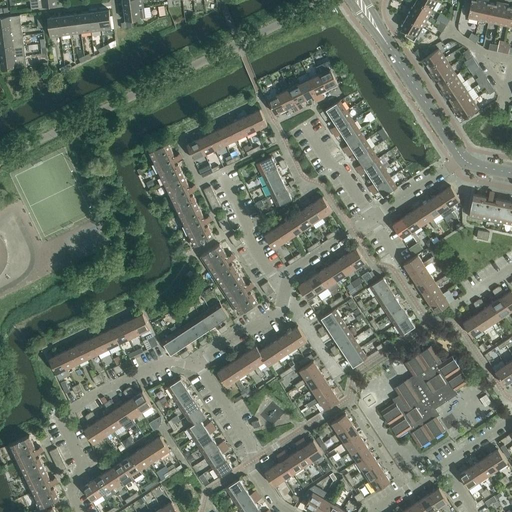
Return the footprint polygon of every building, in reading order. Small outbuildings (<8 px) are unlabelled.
[(56,0),(30,0),(31,9),(57,5),(56,0)] [(142,0),(123,0),(125,10),(144,7),(142,0)] [(412,3),(409,8),(427,18),(432,9),(415,0),(414,3),(412,3)] [(415,0),(432,9),(437,0),(415,0)] [(471,0),(468,17),(478,19),(482,0),(471,0)] [(485,0),(482,0),(478,19),(489,21),(492,3),(488,2),(489,1),(485,0)] [(492,3),(489,21),(498,24),(503,4),(497,2),(496,4),(492,3)] [(503,4),(498,24),(509,26),(511,8),(511,7),(508,6),(509,5),(503,4)] [(144,7),(125,10),(126,20),(145,18),(144,7)] [(408,14),(406,18),(422,27),(427,18),(409,8),(406,13),(408,14)] [(109,10),(99,11),(101,30),(112,29),(109,10)] [(99,11),(89,12),(91,31),(101,30),(99,11)] [(89,12),(79,14),(81,33),(91,31),(89,12)] [(79,14),(69,15),(71,34),(81,33),(79,14)] [(0,17),(0,28),(22,25),(20,15),(0,17)] [(69,15),(58,16),(61,36),(71,34),(69,15)] [(61,36),(58,16),(48,18),(50,37),(61,36)] [(422,27),(406,18),(404,21),(402,20),(399,26),(408,31),(408,32),(407,33),(407,34),(408,36),(409,37),(409,38),(414,40),(422,27)] [(22,25),(0,28),(0,38),(23,36),(22,25)] [(23,36),(0,38),(0,48),(24,46),(23,36)] [(24,46),(0,48),(0,58),(0,59),(26,56),(24,46)] [(427,65),(429,68),(445,58),(439,49),(422,60),(425,65),(427,65)] [(26,56),(0,59),(1,70),(27,66),(26,56)] [(445,58),(429,68),(431,71),(430,72),(433,77),(450,66),(445,58)] [(450,66),(433,77),(436,83),(438,82),(440,85),(456,75),(450,66)] [(331,69),(320,74),(327,89),(338,84),(331,69)] [(320,74),(310,79),(320,100),(324,98),(321,92),(327,89),(320,74)] [(456,75),(440,85),(442,88),(441,89),(444,94),(461,83),(456,75)] [(310,79),(299,84),(307,99),(313,96),(316,102),(320,100),(310,79)] [(461,83),(444,94),(448,100),(449,99),(451,102),(467,92),(461,83)] [(299,84),(289,89),(299,110),(304,108),(301,102),(307,99),(299,84)] [(289,89),(279,94),(286,109),(292,106),(295,112),(299,110),(289,89)] [(467,92),(451,102),(453,106),(452,106),(455,112),(473,100),(467,92)] [(286,109),(279,94),(268,99),(275,114),(286,109)] [(326,109),(333,119),(347,110),(340,100),(326,109)] [(473,100),(455,112),(459,117),(460,116),(463,120),(478,109),(473,100)] [(260,109),(249,114),(256,129),(267,124),(260,109)] [(347,110),(333,119),(336,125),(330,129),(333,133),(353,120),(347,110)] [(249,114),(239,119),(246,134),(256,129),(249,114)] [(239,119),(229,124),(236,139),(246,134),(239,119)] [(353,120),(333,133),(336,137),(342,133),(345,138),(359,129),(353,120)] [(229,124),(218,129),(226,144),(236,139),(229,124)] [(218,129),(208,134),(215,149),(226,144),(218,129)] [(359,129),(345,138),(349,144),(343,148),(346,152),(366,139),(359,129)] [(208,134),(198,139),(205,154),(215,149),(208,134)] [(205,154),(198,139),(187,144),(194,159),(205,154)] [(366,139),(346,152),(348,156),(354,152),(358,158),(372,149),(366,139)] [(174,153),(168,142),(150,151),(195,245),(213,236),(208,225),(205,226),(201,217),(204,215),(193,194),(191,195),(186,186),(189,185),(178,163),(176,164),(171,155),(174,153)] [(372,149),(358,158),(362,163),(356,167),(358,171),(378,158),(372,149)] [(257,163),(262,174),(277,167),(272,156),(257,163)] [(378,158),(358,171),(361,175),(367,171),(370,177),(384,168),(378,158)] [(277,167),(262,174),(267,184),(282,177),(277,167)] [(384,168),(370,177),(374,182),(368,186),(371,190),(391,177),(384,168)] [(282,177),(267,184),(272,195),(287,188),(282,177)] [(391,177),(371,190),(373,194),(379,191),(383,196),(397,187),(391,177)] [(451,186),(441,192),(450,206),(452,205),(460,200),(451,186)] [(287,188),(272,195),(277,206),(292,198),(287,188)] [(431,199),(440,213),(443,217),(451,212),(451,213),(455,210),(452,205),(450,206),(441,192),(431,199)] [(486,196),(474,194),(470,214),(511,222),(511,201),(496,198),(495,201),(485,199),(486,196)] [(323,196),(313,203),(322,217),(332,210),(323,196)] [(431,199),(422,205),(431,219),(433,218),(440,213),(431,199)] [(313,203),(303,209),(313,223),(322,217),(313,203)] [(422,205),(412,211),(421,225),(429,220),(432,225),(436,223),(433,218),(431,219),(422,205)] [(303,209),(294,215),(303,229),(313,223),(303,209)] [(412,211),(403,217),(412,231),(414,230),(421,225),(412,211)] [(294,215),(284,222),(293,236),(303,229),(294,215)] [(412,231),(403,217),(393,224),(402,238),(410,233),(413,238),(417,235),(414,230),(412,231)] [(284,222),(275,228),(284,242),(293,236),(284,222)] [(284,242),(275,228),(265,234),(274,248),(284,242)] [(229,237),(232,241),(238,236),(236,233),(229,237)] [(227,254),(220,243),(203,255),(241,313),(258,302),(251,291),(249,293),(243,284),(246,283),(232,262),(230,264),(224,255),(227,254)] [(357,248),(347,254),(356,268),(362,264),(365,269),(369,267),(357,248)] [(347,254),(337,260),(346,274),(356,268),(347,254)] [(404,264),(410,274),(424,264),(426,266),(431,263),(428,259),(423,263),(418,254),(404,264)] [(337,260),(327,267),(337,281),(346,274),(337,260)] [(424,264),(410,274),(417,283),(431,274),(426,266),(424,264)] [(327,267),(318,273),(327,287),(337,281),(327,267)] [(318,273),(308,279),(318,293),(327,287),(318,273)] [(431,274),(417,283),(423,293),(437,284),(436,282),(431,274)] [(369,286),(376,296),(390,287),(383,277),(369,286)] [(437,284),(423,293),(429,302),(443,293),(438,285),(443,282),(441,278),(436,282),(437,284)] [(318,293),(308,279),(298,286),(311,305),(315,302),(311,297),(318,293)] [(272,287),(265,292),(267,295),(274,291),(272,287)] [(390,287),(376,296),(382,306),(396,296),(390,287)] [(443,293),(429,302),(436,312),(455,300),(448,290),(443,293)] [(511,290),(502,297),(511,311),(511,310),(511,290)] [(396,296),(382,306),(389,315),(403,306),(396,296)] [(502,297),(492,303),(501,317),(511,311),(502,297)] [(351,298),(348,300),(350,304),(350,305),(353,310),(357,307),(351,298)] [(220,302),(210,309),(219,323),(229,316),(220,302)] [(492,303),(483,309),(492,323),(501,317),(492,303)] [(403,306),(389,315),(395,325),(409,315),(403,306)] [(210,309),(200,315),(210,329),(219,323),(210,309)] [(321,318),(328,328),(342,319),(335,309),(321,318)] [(483,309),(473,316),(482,330),(492,323),(483,309)] [(143,313),(132,318),(140,333),(150,328),(143,313)] [(200,315),(191,321),(200,335),(210,329),(200,315)] [(409,315),(395,325),(401,335),(415,326),(409,315)] [(482,330),(473,316),(463,322),(472,336),(482,330)] [(132,318),(122,323),(129,338),(140,333),(132,318)] [(342,319),(328,328),(334,337),(348,328),(342,319)] [(191,321),(181,327),(191,341),(200,335),(191,321)] [(122,323),(112,328),(119,343),(129,338),(122,323)] [(298,326),(288,332),(297,346),(307,340),(298,326)] [(181,327),(172,334),(181,348),(191,341),(181,327)] [(112,328),(101,333),(109,348),(119,343),(112,328)] [(348,328),(334,337),(340,347),(354,338),(348,328)] [(288,332),(279,339),(288,353),(297,346),(288,332)] [(101,333),(91,338),(98,353),(109,348),(101,333)] [(181,348),(172,334),(162,340),(171,354),(181,348)] [(91,338),(81,343),(88,358),(98,353),(91,338)] [(354,338),(340,347),(347,356),(361,347),(354,338)] [(279,339),(269,345),(278,359),(288,353),(279,339)] [(81,343),(70,348),(78,363),(88,358),(81,343)] [(269,345),(260,351),(259,351),(265,360),(268,365),(278,359),(269,345)] [(401,398),(395,402),(381,411),(386,417),(385,423),(390,424),(389,429),(394,430),(398,437),(409,430),(420,447),(445,430),(432,410),(448,399),(446,396),(469,381),(452,355),(442,362),(431,345),(405,362),(413,375),(394,388),(401,398)] [(257,346),(247,352),(256,366),(258,365),(265,360),(259,351),(260,351),(257,346)] [(361,347),(347,356),(353,366),(367,357),(361,347)] [(70,348),(60,353),(67,368),(78,363),(70,348)] [(247,352),(237,359),(246,373),(254,367),(257,373),(261,370),(258,365),(256,366),(247,352)] [(67,368),(60,353),(49,358),(57,373),(67,368)] [(395,356),(391,359),(395,365),(400,362),(395,356)] [(237,359),(228,365),(237,379),(239,378),(246,373),(237,359)] [(502,360),(492,367),(504,385),(511,380),(511,374),(505,364),(505,365),(502,360)] [(302,385),(308,382),(306,380),(320,371),(314,361),(300,370),(305,378),(300,381),(302,385)] [(237,379),(228,365),(218,372),(227,386),(235,380),(238,385),(242,383),(239,378),(237,379)] [(306,380),(308,382),(313,389),(327,380),(320,371),(306,380)] [(167,387),(174,397),(188,388),(181,378),(167,387)] [(66,380),(61,382),(66,393),(71,391),(66,380)] [(327,380),(313,389),(318,397),(312,400),(315,404),(320,401),(319,399),(333,390),(327,380)] [(188,388),(174,397),(180,406),(194,397),(188,388)] [(333,390),(319,399),(320,401),(325,409),(339,400),(333,390)] [(143,391),(133,397),(142,411),(152,405),(143,391)] [(492,402),(486,394),(480,398),(485,407),(492,402)] [(133,397),(123,404),(132,418),(142,411),(133,397)] [(194,397),(180,406),(186,416),(200,407),(194,397)] [(123,404),(114,410),(123,424),(132,418),(123,404)] [(186,416),(192,425),(193,426),(201,420),(202,420),(207,417),(200,407),(186,416)] [(114,410),(104,416),(113,430),(123,424),(114,410)] [(332,422),(339,433),(352,423),(346,413),(332,422)] [(104,416),(95,422),(104,436),(113,430),(104,416)] [(259,419),(258,420),(252,422),(254,428),(261,426),(259,419)] [(193,426),(192,425),(187,428),(194,438),(214,425),(211,421),(205,425),(202,420),(201,420),(193,426)] [(104,436),(95,422),(84,429),(94,443),(104,436)] [(352,423),(339,433),(345,442),(359,433),(352,423)] [(214,425),(194,438),(200,448),(214,439),(210,433),(216,429),(214,425)] [(359,433),(345,442),(351,452),(365,442),(359,433)] [(35,446),(30,435),(11,444),(41,507),(44,505),(60,498),(54,486),(52,488),(47,478),(50,477),(39,456),(37,457),(32,448),(35,446)] [(161,436),(151,442),(160,456),(170,450),(161,436)] [(127,438),(121,442),(125,447),(130,444),(127,438)] [(304,438),(300,440),(313,460),(323,454),(314,440),(308,444),(304,438)] [(214,439),(200,448),(206,458),(226,445),(224,441),(218,444),(214,439)] [(300,449),(294,453),(303,467),(313,460),(300,440),(296,443),(300,449)] [(151,442),(141,449),(150,463),(160,456),(151,442)] [(365,442),(351,452),(357,461),(371,452),(365,442)] [(226,445),(206,458),(213,467),(227,458),(223,453),(229,449),(226,445)] [(141,449),(132,455),(141,469),(150,463),(141,449)] [(498,449),(488,455),(497,469),(507,463),(498,449)] [(285,450),(281,453),(294,473),(303,467),(294,453),(289,456),(285,450)] [(371,452),(357,461),(364,471),(377,461),(371,452)] [(281,461),(275,465),(284,479),(294,473),(281,453),(277,455),(281,461)] [(132,455),(122,461),(131,475),(134,479),(143,473),(141,469),(132,455)] [(488,455),(479,461),(488,475),(497,469),(488,455)] [(227,458),(213,467),(219,477),(233,468),(227,458)] [(122,461),(112,467),(121,481),(131,475),(122,461)] [(377,461),(364,471),(370,480),(384,471),(377,461)] [(479,461),(469,468),(478,482),(488,475),(479,461)] [(284,479),(275,465),(265,472),(274,486),(284,479)] [(112,467),(103,474),(112,488),(121,481),(112,467)] [(478,482),(469,468),(459,474),(468,488),(478,482)] [(384,471),(370,480),(376,490),(390,481),(384,471)] [(103,474),(93,480),(102,494),(112,488),(103,474)] [(226,487),(233,497),(247,488),(240,478),(226,487)] [(102,494),(93,480),(83,487),(92,500),(102,494)] [(439,487),(429,494),(438,508),(448,501),(439,487)] [(247,488),(233,497),(239,507),(259,494),(256,490),(250,494),(247,488)] [(309,489),(304,497),(308,500),(305,506),(315,511),(323,498),(309,489)] [(259,494),(239,507),(242,511),(252,511),(259,507),(255,502),(261,498),(259,494)] [(429,494),(420,500),(427,511),(432,511),(438,508),(429,494)] [(494,495),(488,500),(490,504),(493,502),(497,500),(494,495)] [(323,498),(315,511),(328,511),(333,503),(323,498)] [(427,511),(420,500),(410,506),(413,511),(427,511)] [(178,511),(172,502),(162,508),(164,511),(178,511)] [(333,503),(328,511),(341,511),(343,509),(333,503)]
